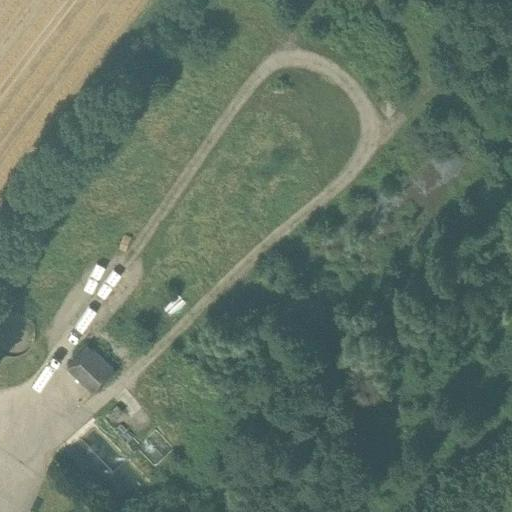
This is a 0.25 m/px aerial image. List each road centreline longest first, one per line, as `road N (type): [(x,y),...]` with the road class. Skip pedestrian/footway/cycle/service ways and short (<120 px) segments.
road 1 (track): [(0,407),(33,391),(59,360),(265,74),(287,61),(321,65),(366,115),(353,175),(0,493)]
road 2 (track): [(183,0),(0,264)]
